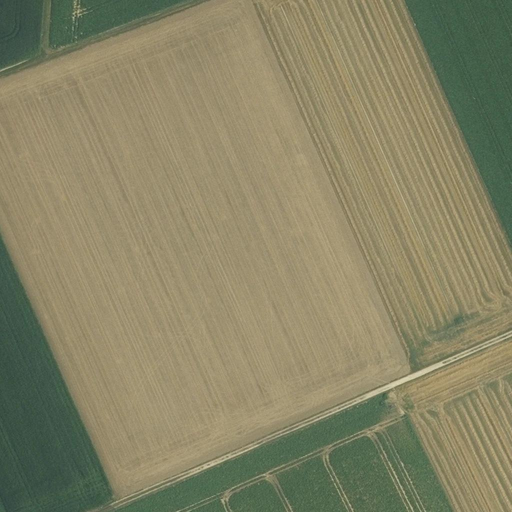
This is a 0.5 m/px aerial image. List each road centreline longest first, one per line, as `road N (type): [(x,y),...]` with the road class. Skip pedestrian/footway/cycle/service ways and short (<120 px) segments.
road 1 (track): [(121,511),(511,342)]
road 2 (track): [(0,77),(204,0)]
